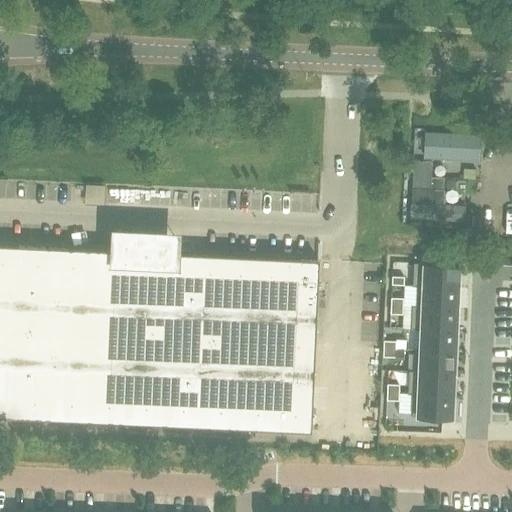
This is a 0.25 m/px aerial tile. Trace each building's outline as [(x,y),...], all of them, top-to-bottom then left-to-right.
[(425,128),(424,155),(480,157),(481,130),(425,128)] [(413,160),(413,176),(431,177),(431,176),(431,175),(431,161),(413,160)] [(463,168),(463,177),(475,178),(476,168),(463,168)] [(413,176),(413,187),(443,189),(444,177),(431,177),(413,176)] [(398,203),(414,205),(415,188),(399,187),(398,203)] [(444,202),(444,192),(421,191),(420,213),(466,216),(467,203),(444,202)] [(0,415),(310,430),(318,259),(169,252),(169,240),(119,238),(119,250),(0,244),(0,415)] [(412,285),(412,286),(417,286),(417,285),(457,287),(458,264),(413,262),(412,285)] [(403,284),(404,276),(392,276),(391,284),(403,284)] [(416,306),(457,308),(457,287),(417,285),(417,286),(416,306)] [(402,306),(403,298),(391,297),(390,305),(402,306)] [(402,314),(402,306),(390,305),(390,313),(402,314)] [(410,328),(410,329),(420,329),(420,328),(456,330),(457,308),(416,306),(411,305),(411,306),(410,328)] [(419,349),(419,350),(455,351),(456,330),(420,328),(420,329),(419,349)] [(395,349),(395,341),(383,340),(383,348),(395,349)] [(394,357),(395,349),(383,348),(382,356),(394,357)] [(413,370),(413,371),(454,373),(455,351),(419,350),(419,349),(414,349),(414,350),(413,370)] [(407,393),(412,394),(412,393),(453,395),(454,373),(413,371),(413,370),(408,370),(408,371),(407,393)] [(399,392),(399,384),(387,384),(387,392),(399,392)] [(398,400),(399,392),(387,392),(386,400),(398,400)] [(412,394),(411,415),(452,417),(453,395),(412,393),(412,394)]
